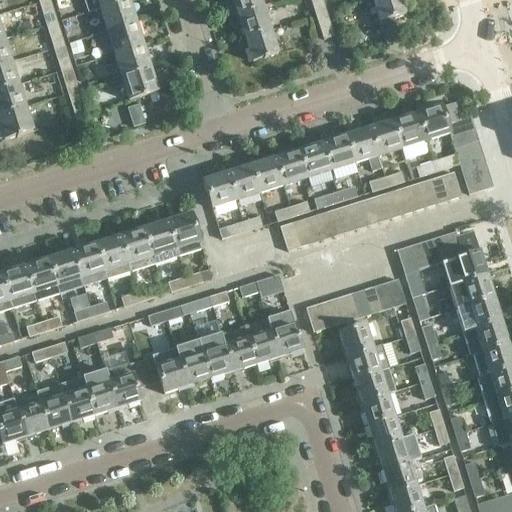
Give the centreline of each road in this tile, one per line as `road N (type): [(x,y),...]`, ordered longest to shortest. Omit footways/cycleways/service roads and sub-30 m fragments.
road 1 (residential): [(0,500),(302,402),(338,511)]
road 2 (residential): [(221,128),(478,45)]
road 3 (residential): [(0,197),(221,128)]
road 4 (residential): [(221,128),(178,0)]
